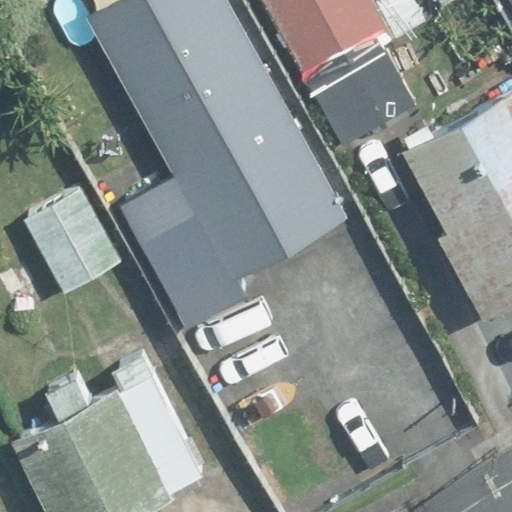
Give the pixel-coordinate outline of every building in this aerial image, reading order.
[(247,290),(237,272),(355,206),(240,0),(100,0),(89,6),(176,163),(119,194),(190,321),(247,290)] [(419,100),(384,36),(450,0),(269,0),(345,140),(419,100)] [(441,225),(486,312),(511,298),(511,80),(410,133),(454,219),(441,225)] [(130,257),(87,176),(22,211),(64,291),(130,257)] [(50,385),(61,408),(14,431),(54,511),(124,511),(205,472),(143,348),(115,363),(122,377),(93,391),(82,369),(50,385)] [(285,413),(251,431),(293,505),(326,486),(285,413)]
